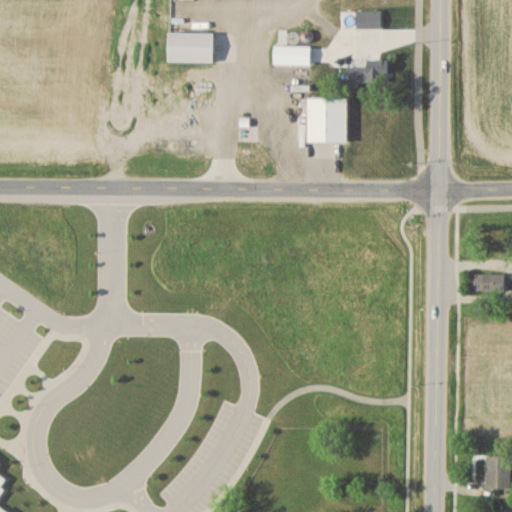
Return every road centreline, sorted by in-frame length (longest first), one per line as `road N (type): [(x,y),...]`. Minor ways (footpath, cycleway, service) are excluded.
road 1 (tertiary): [(441,0),(433,511)]
road 2 (residential): [(0,187),(511,188)]
